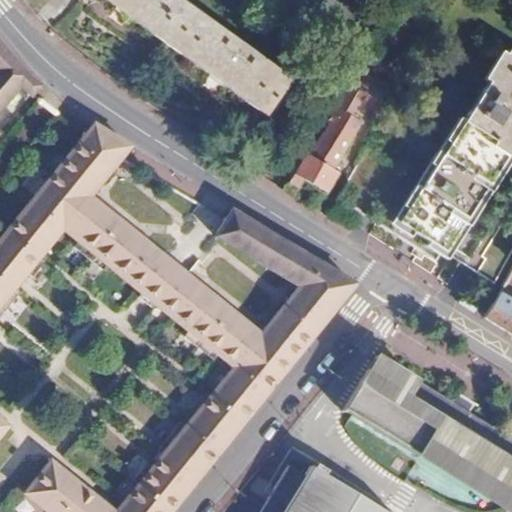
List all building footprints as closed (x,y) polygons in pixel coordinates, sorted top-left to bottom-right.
[(176,0),(102,0),(260,114),(285,78),(176,0)] [(0,108),(19,84),(31,93),(38,84),(27,76),(27,74),(0,42),(0,108)] [(511,54),(506,51),(454,133),(396,224),(443,254),(511,142),(511,54)] [(330,105),(352,118),(367,94),(344,81),(333,100),(330,105)] [(352,118),(330,105),(302,153),(330,170),(358,122),(352,118)] [(397,122),(394,126),(405,134),(408,130),(397,122)] [(65,153),(26,201),(0,233),(0,433),(6,426),(0,420),(0,304),(14,287),(25,274),(38,258),(62,229),(77,241),(105,264),(123,278),(139,291),(166,259),(89,195),(120,156),(127,146),(89,123),(82,132),(65,153)] [(330,170),(302,153),(286,180),(297,187),(301,180),(323,193),(335,173),(330,170)] [(170,317),(187,330),(216,354),(231,366),(205,397),(194,411),(182,426),(158,456),(148,468),(136,484),(120,503),(113,511),(110,511),(48,461),(23,493),(46,511),(167,511),(343,295),(352,283),(314,260),(229,208),(210,233),(296,286),(257,334),(179,271),(153,302),(170,317)] [(77,241),(71,248),(86,260),(100,272),(105,264),(77,241)] [(43,262),(38,258),(25,274),(30,278),(43,262)] [(511,269),(503,285),(511,291),(511,269)] [(0,315),(19,292),(14,287),(0,304),(0,315)] [(511,304),(497,296),(488,311),(485,317),(511,335),(511,304)] [(187,330),(181,337),(195,349),(210,361),(216,354),(187,330)] [(373,358),(339,411),(503,511),(511,511),(511,439),(375,354),(373,358)] [(205,397),(200,392),(189,406),(194,411),(205,397)] [(182,426),(177,422),(152,452),(158,456),(182,426)] [(148,468),(142,464),(130,479),(136,484),(148,468)] [(301,476),(284,466),(256,511),(382,511),(308,465),(301,476)]
